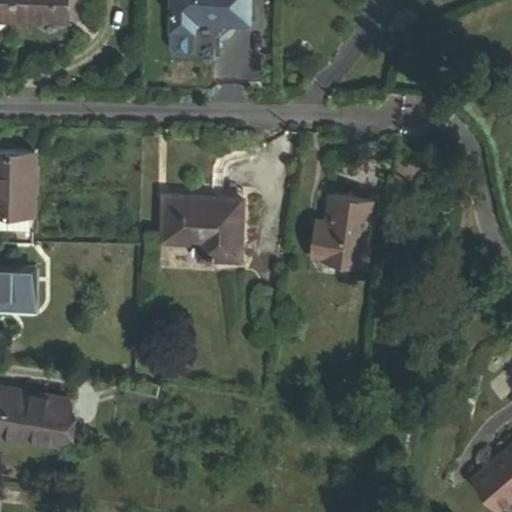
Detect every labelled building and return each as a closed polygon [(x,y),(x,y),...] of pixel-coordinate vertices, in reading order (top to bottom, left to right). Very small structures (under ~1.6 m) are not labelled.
[(68,0),(0,0),(0,15),(68,17),(68,0)] [(244,0),(166,0),(166,30),(191,30),(191,18),(244,19),(244,0)] [(0,152),(0,230),(26,231),(27,213),(30,213),(32,153),(0,152)] [(241,194),(164,191),(162,238),(207,240),(206,255),(238,256),(241,194)] [(320,214),(315,252),(366,259),(375,197),(334,191),(331,215),(320,214)] [(29,268),(0,267),(0,303),(28,304),(29,268)] [(67,390),(0,381),(0,429),(61,437),(67,390)] [(154,386),(124,381),(121,398),(151,403),(154,386)] [(511,443),(473,477),(500,508),(511,498),(511,443)] [(381,485),(367,482),(362,509),(377,511),(381,485)]
